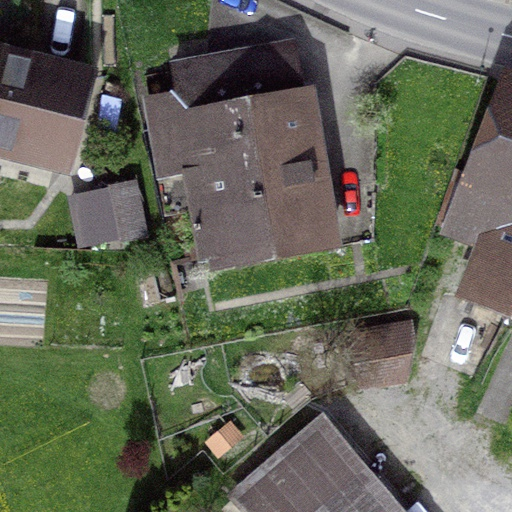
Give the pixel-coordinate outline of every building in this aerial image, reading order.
[(193,189),(205,257),(317,236),(284,49),(172,70),(177,95),(149,100),(153,129),(159,128),(170,193),(193,189)] [(0,147),(65,164),(87,78),(0,56),(0,147)] [(511,99),(504,97),(451,231),(482,242),(464,291),(511,308),(511,99)] [(83,242),(149,235),(144,178),(77,185),(83,242)] [(388,379),(389,384),(405,382),(414,338),(412,329),(355,338),(362,383),(388,379)] [(407,511),(327,418),(237,494),(252,511),(407,511)]
